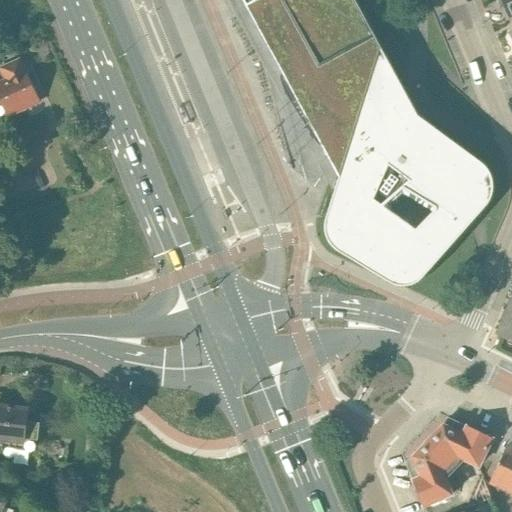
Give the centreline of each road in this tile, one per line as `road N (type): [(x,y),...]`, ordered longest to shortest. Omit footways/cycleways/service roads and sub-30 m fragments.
road 1 (primary): [(67,0),(203,327)]
road 2 (primary): [(241,321),(110,0)]
road 3 (unclassified): [(451,355),(390,317),(353,308),(306,307),(241,321)]
road 4 (unclassified): [(258,363),(356,339),(451,355)]
road 5 (residential): [(386,511),(367,465),(374,436),(451,355)]
road 6 (unclassified): [(69,334),(162,377),(221,371)]
road 7 (primary): [(321,511),(258,363)]
road 8 (primary): [(221,371),(280,511)]
road 9 (residential): [(511,139),(454,0)]
road 10 (residential): [(451,355),(511,219)]
road 11 (unclassified): [(203,327),(69,334)]
